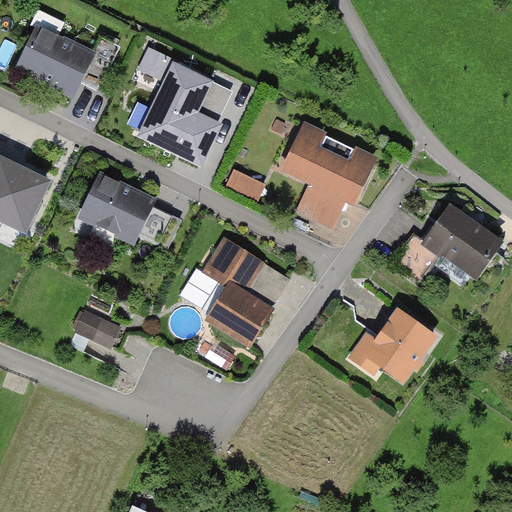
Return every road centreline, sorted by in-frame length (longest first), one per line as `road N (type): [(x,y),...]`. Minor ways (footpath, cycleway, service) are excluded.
road 1 (residential): [(0,354),(186,429),(220,432),(343,267)]
road 2 (residential): [(343,267),(0,96)]
road 3 (residential): [(342,0),(431,144),(511,210)]
